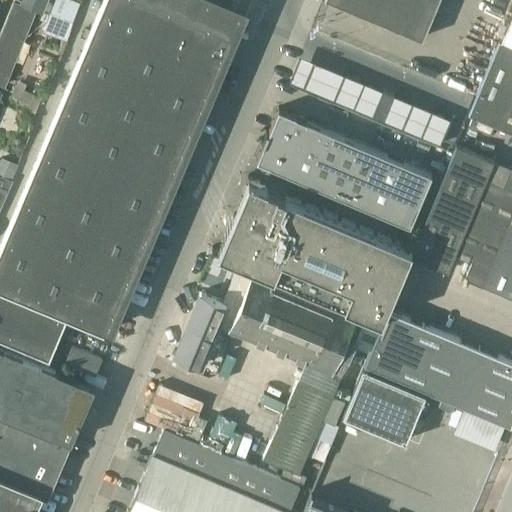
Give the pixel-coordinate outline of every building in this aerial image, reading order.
[(103,0),(15,208),(0,244),(0,335),(49,356),(67,314),(104,329),(229,32),(186,15),(187,12),(159,0),(153,0),(153,1),(151,0),(103,0)] [(20,0),(20,3),(39,10),(42,0),(20,0)] [(53,0),(48,13),(42,28),(64,37),(78,0),(53,0)] [(335,0),(422,37),(438,0),(335,0)] [(0,82),(4,84),(35,10),(14,2),(0,36),(0,82)] [(511,43),(511,15),(502,40),(511,43)] [(500,39),(468,113),(511,131),(511,43),(502,40),(500,39)] [(31,112),(35,113),(42,97),(16,86),(12,95),(20,98),(19,102),(25,104),(31,112)] [(383,89),(373,115),(384,120),(395,93),(383,89)] [(279,106),(257,158),(410,222),(432,171),(279,106)] [(487,177),(492,163),(494,159),(456,143),(433,199),(471,215),(487,177)] [(2,157),(0,162),(0,173),(11,178),(17,163),(2,157)] [(487,177),(471,215),(506,229),(511,215),(511,168),(509,170),(503,184),(487,177)] [(0,190),(3,192),(9,178),(0,174),(0,190)] [(412,245),(249,177),(234,213),(218,250),(382,318),(412,245)] [(395,234),(401,219),(342,194),(336,209),(395,234)] [(433,199),(410,254),(448,270),(455,251),(471,215),(433,199)] [(472,258),(466,273),(468,278),(483,285),(506,229),(471,215),(455,251),(472,258)] [(511,231),(506,229),(483,285),(511,296),(511,231)] [(238,265),(233,276),(223,299),(216,325),(234,333),(236,329),(305,358),(263,456),(298,470),(356,337),(364,317),(355,313),(253,271),(253,272),(238,265)] [(201,291),(188,322),(213,333),(216,325),(223,299),(201,291)] [(364,362),(511,424),(511,420),(511,359),(387,307),(364,362)] [(175,354),(192,361),(200,364),(206,352),(213,355),(218,343),(210,340),(213,333),(188,322),(175,354)] [(95,372),(102,355),(73,343),(66,359),(95,372)] [(94,384),(46,364),(0,344),(0,409),(71,439),(94,384)] [(425,392),(363,366),(343,413),(345,414),(405,439),(425,393),(425,392)] [(332,393),(306,452),(324,460),(337,428),(326,424),(328,419),(335,422),(345,398),(332,393)] [(0,475),(15,482),(40,493),(47,496),(71,439),(0,409),(0,475)] [(185,458),(183,464),(289,509),(300,484),(163,426),(153,449),(159,451),(160,447),(185,458)] [(233,511),(287,511),(289,509),(183,464),(185,458),(160,447),(159,451),(153,449),(145,469),(144,468),(134,493),(179,511),(186,511),(193,495),(233,511)] [(15,482),(0,475),(0,511),(40,511),(41,510),(34,507),(40,493),(15,482)] [(233,511),(193,495),(186,511),(179,511),(134,493),(127,509),(126,511),(233,511)] [(353,511),(345,511),(308,496),(301,511),(357,511),(354,510),(353,511)]
